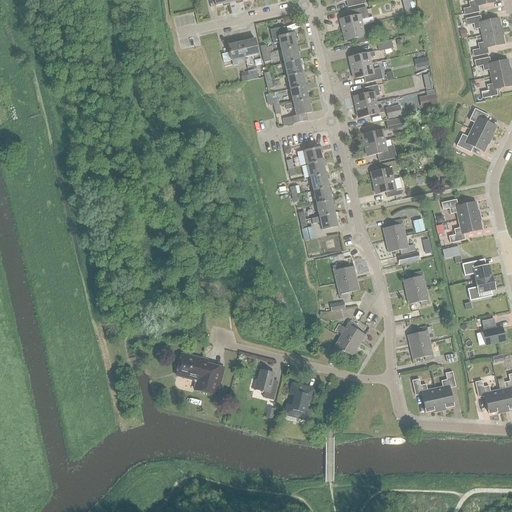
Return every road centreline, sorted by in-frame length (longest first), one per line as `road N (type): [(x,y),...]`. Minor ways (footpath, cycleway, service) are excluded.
road 1 (residential): [(389,380),(354,380),(218,344)]
road 2 (residential): [(389,380),(383,301),(360,240)]
road 3 (unclassified): [(178,36),(305,8)]
road 4 (residential): [(505,255),(492,182),(511,138)]
